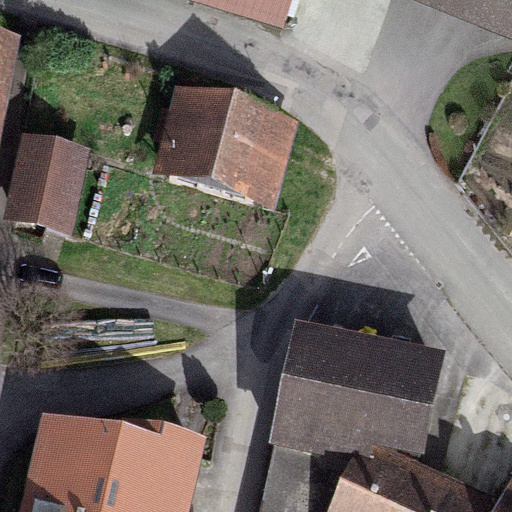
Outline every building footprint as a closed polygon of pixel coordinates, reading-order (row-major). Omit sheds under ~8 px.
[(511,0),(451,0),(511,24),(511,0)] [(0,133),(13,72),(0,68),(0,133)] [(285,144),(178,117),(158,193),(266,220),(285,144)] [(82,178),(23,164),(3,249),(62,263),(82,178)] [(438,383),(300,357),(266,511),(462,511),(415,489),(438,383)] [(183,511),(193,471),(128,456),(125,468),(43,450),(28,511),(183,511)] [(511,511),(511,506),(502,502),(498,511),(511,511)]
